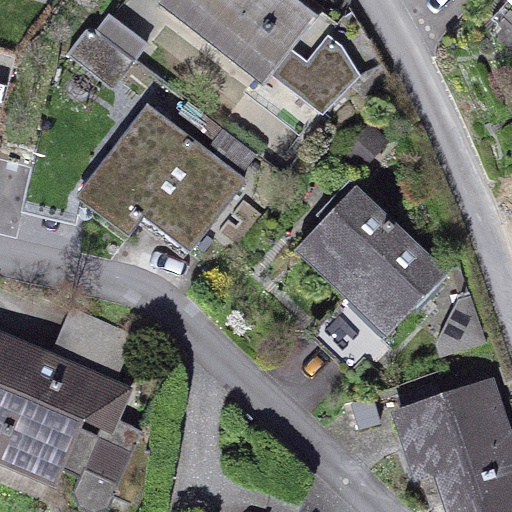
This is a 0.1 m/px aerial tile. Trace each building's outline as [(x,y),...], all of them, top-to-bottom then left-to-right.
[(275,0),(166,0),(155,15),(265,97),(315,30),(275,0)] [(511,0),(503,0),(511,8),(511,0)] [(105,16),(85,47),(118,69),(138,38),(105,16)] [(140,108),(61,201),(117,248),(138,224),(190,268),(248,200),(140,108)] [(445,301),(349,206),(290,264),(387,360),(445,301)] [(155,409),(0,346),(0,456),(117,504),(155,409)] [(511,434),(498,386),(388,417),(404,473),(426,473),(437,511),(505,511),(495,477),(511,472),(511,434)]
